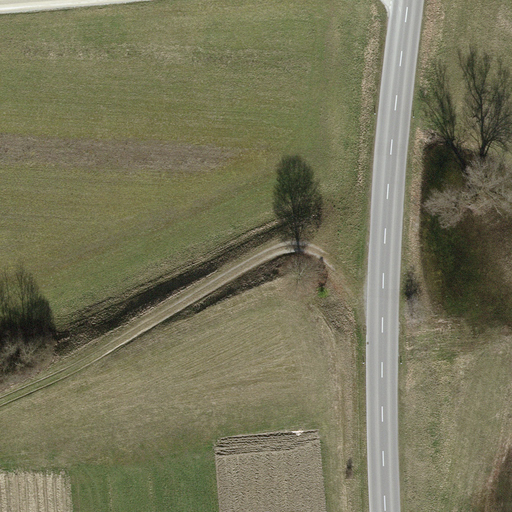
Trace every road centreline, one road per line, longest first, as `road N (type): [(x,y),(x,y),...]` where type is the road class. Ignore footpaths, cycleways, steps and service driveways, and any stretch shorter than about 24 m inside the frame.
road 1 (tertiary): [(386,511),(383,294),(409,0)]
road 2 (track): [(0,399),(83,364),(287,245),(328,259),(356,290),(383,294)]
